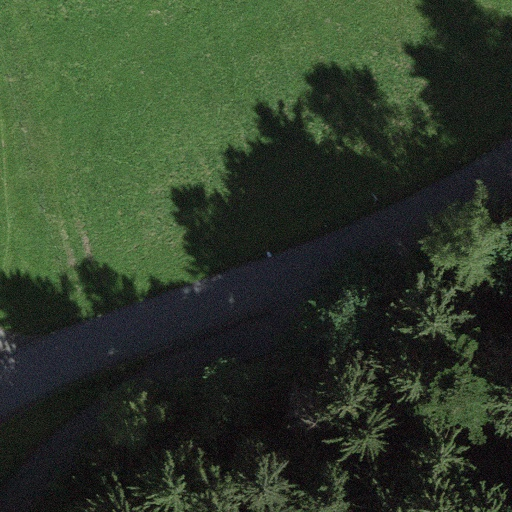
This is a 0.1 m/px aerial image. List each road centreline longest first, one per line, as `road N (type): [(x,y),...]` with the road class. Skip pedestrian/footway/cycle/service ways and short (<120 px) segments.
road 1 (residential): [(10,511),(135,396),(302,318),(351,251)]
road 2 (residential): [(0,389),(351,251)]
road 3 (residential): [(511,169),(373,242)]
